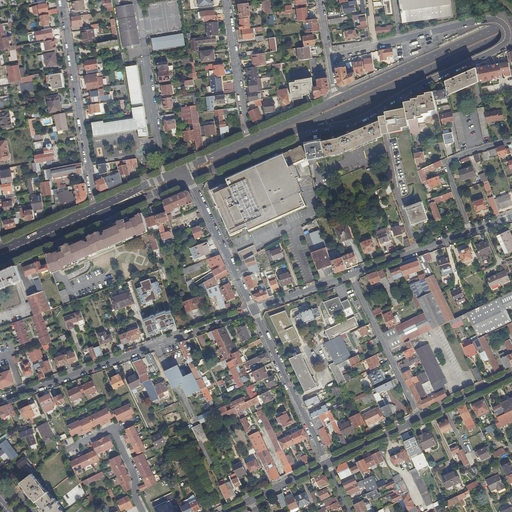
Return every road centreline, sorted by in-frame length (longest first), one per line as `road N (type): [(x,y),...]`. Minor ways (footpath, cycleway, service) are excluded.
road 1 (residential): [(0,400),(253,309)]
road 2 (unclassified): [(295,129),(367,114),(503,47),(506,27),(489,19)]
road 3 (primary): [(295,129),(511,33)]
road 4 (residential): [(61,0),(95,212)]
road 5 (primary): [(511,21),(334,100)]
road 6 (residential): [(253,309),(326,463)]
road 7 (residential): [(489,19),(328,57)]
road 8 (residential): [(419,417),(350,273)]
road 9 (residential): [(186,173),(253,309)]
road 10 (residential): [(228,0),(248,139)]
road 11 (residential): [(469,231),(449,159),(511,139)]
road 12 (residential): [(350,273),(469,231)]
road 13 (residential): [(145,58),(167,181)]
